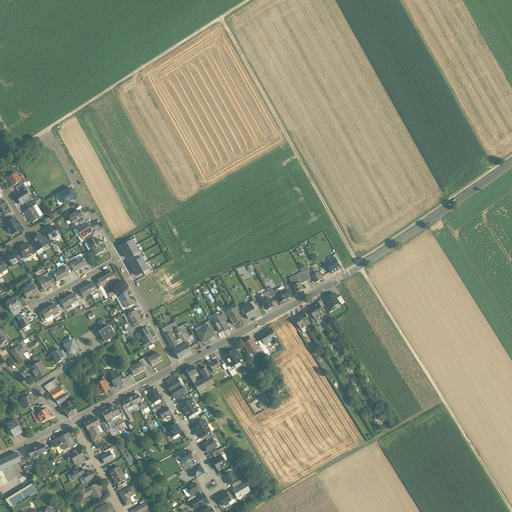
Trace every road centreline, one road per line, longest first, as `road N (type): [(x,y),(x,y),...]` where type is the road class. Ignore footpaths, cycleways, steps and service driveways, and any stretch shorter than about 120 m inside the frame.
road 1 (track): [(511,511),(356,263),(220,19)]
road 2 (unclassified): [(511,163),(359,267),(176,367)]
road 3 (track): [(442,400),(249,511)]
road 4 (track): [(220,19),(46,130)]
road 5 (residential): [(176,367),(116,258)]
